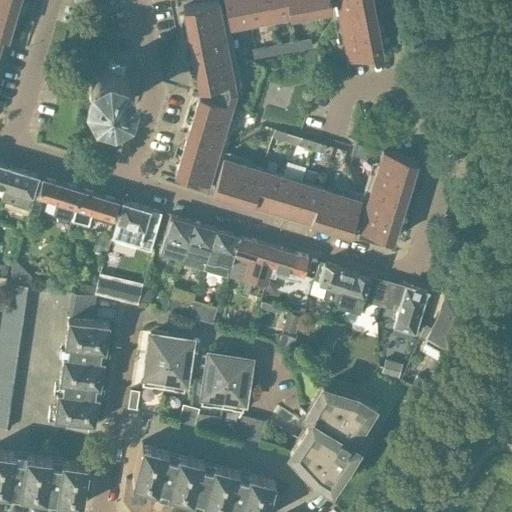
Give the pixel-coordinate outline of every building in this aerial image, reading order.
[(8,34),(18,0),(0,0),(0,42),(3,33),(8,34)] [(218,0),(207,0),(184,5),(198,83),(199,91),(174,171),(194,177),(193,182),(207,186),(220,146),(237,91),(218,0)] [(330,0),(225,0),(230,26),(331,6),(330,0)] [(383,50),(372,0),(337,0),(348,57),(383,50)] [(312,45),(311,39),(310,37),(295,40),(297,48),(312,45)] [(268,45),(270,53),(297,48),(295,40),(268,45)] [(264,46),(252,48),(253,56),(265,53),(264,46)] [(125,72),(123,70),(125,62),(110,58),(107,66),(105,66),(103,67),(101,68),(99,69),(97,70),(95,72),(93,73),(92,75),(91,77),(90,79),(89,81),(89,83),(88,86),(88,88),(88,90),(89,93),(90,95),(91,97),(92,99),(87,114),(114,122),(118,107),(122,105),(123,104),(125,103),(126,101),(128,99),(129,97),(130,95),(131,92),(131,90),(131,87),(131,85),(131,82),(130,80),(129,78),(128,76),(126,74),(125,72)] [(284,138),(286,131),(275,127),(272,134),(284,138)] [(325,142),(301,135),(299,142),(323,149),(325,142)] [(392,237),(416,158),(383,148),(368,196),(357,232),(370,236),(372,231),(392,237)] [(223,155),(212,189),(259,203),(262,204),(281,210),(284,210),(351,231),(361,198),(301,179),(305,167),(285,161),(282,173),(223,155)] [(0,161),(0,194),(2,195),(5,184),(11,165),(0,161)] [(32,193),(38,173),(11,165),(5,184),(2,195),(1,199),(28,208),(33,193),(32,193)] [(42,175),(37,192),(58,199),(54,212),(57,213),(58,218),(64,220),(67,217),(71,218),(80,186),(42,175)] [(118,198),(80,186),(71,218),(89,223),(93,209),(113,215),(118,198)] [(32,199),(28,213),(37,216),(41,202),(32,199)] [(113,230),(108,244),(125,249),(130,235),(140,238),(149,207),(122,199),(113,230)] [(152,241),(162,210),(149,207),(140,238),(152,241)] [(160,250),(159,252),(181,259),(193,219),(170,213),(160,250)] [(203,265),(215,226),(193,219),(181,259),(203,265)] [(231,258),(239,233),(215,226),(203,265),(197,287),(209,290),(216,267),(210,265),(211,259),(216,261),(219,255),(230,259),(231,258)] [(271,262),(276,244),(254,238),(239,233),(231,258),(247,263),(238,291),(247,294),(251,282),(264,286),(271,262)] [(300,276),(307,254),(298,252),(298,251),(276,244),(271,262),(267,277),(282,282),(286,272),(296,275),(296,274),(300,276)] [(337,300),(347,266),(339,264),(324,259),(318,280),(326,283),(322,295),(337,300)] [(347,266),(337,300),(352,304),(354,295),(362,298),(363,294),(364,293),(367,294),(366,299),(380,303),(387,278),(355,269),(355,268),(347,266)] [(57,284),(70,288),(73,277),(61,273),(60,273),(56,272),(53,282),(58,284),(57,284)] [(108,275),(98,290),(139,300),(142,284),(108,275)] [(418,321),(427,290),(387,278),(380,303),(392,306),(394,301),(399,302),(393,324),(415,331),(418,321)] [(0,425),(10,427),(31,284),(7,280),(0,326),(0,425)] [(91,318),(95,294),(71,290),(68,314),(91,318)] [(448,340),(457,326),(461,317),(464,305),(465,301),(445,295),(440,313),(432,326),(426,322),(419,334),(424,337),(423,339),(443,351),(449,341),(448,340)] [(169,296),(166,307),(188,314),(192,303),(169,296)] [(300,316),(286,311),(280,331),(294,336),(300,316)] [(105,349),(109,321),(67,315),(63,343),(68,344),(67,348),(100,353),(101,349),(105,349)] [(331,319),(323,344),(338,348),(345,324),(331,319)] [(163,387),(170,334),(150,331),(146,365),(144,365),(142,383),(163,387)] [(186,371),(191,337),(170,334),(163,387),(184,390),(187,371),(186,371)] [(100,357),(100,353),(67,348),(67,352),(62,352),(58,379),(62,380),(62,384),(95,389),(96,385),(100,386),(104,358),(100,357)] [(222,406),(229,353),(209,350),(204,384),(203,384),(200,403),(222,406)] [(245,390),(249,356),(229,353),(222,406),(243,409),(245,390)] [(350,448),(376,406),(355,393),(353,396),(342,389),(339,393),(322,383),(305,410),(312,414),(307,421),(306,422),(290,449),(307,460),(305,463),(316,470),(314,474),(334,486),(356,451),(350,448)] [(95,422),(99,394),(94,394),(95,389),(62,384),(61,389),(57,388),(53,416),(95,422)] [(139,389),(130,388),(128,406),(136,407),(139,389)] [(194,425),(199,407),(183,402),(178,420),(194,425)] [(259,442),(265,420),(265,419),(242,413),(236,435),(259,442)] [(164,481),(171,457),(167,456),(169,448),(142,440),(131,481),(158,488),(160,480),(164,481)] [(0,491),(14,493),(20,452),(0,448),(0,491)] [(200,491),(206,467),(202,466),(204,458),(177,450),(175,458),(171,457),(164,481),(169,482),(166,491),(193,498),(196,490),(200,491)] [(51,499),(57,457),(20,452),(14,493),(51,499)] [(88,462),(87,462),(57,457),(51,499),(83,504),(88,462)] [(235,501),(242,477),(237,476),(240,467),(213,460),(211,468),(206,467),(200,491),(204,492),(202,500),(229,508),(231,500),(235,501)] [(243,511),(265,511),(275,478),(275,477),(248,470),(246,478),(242,477),(235,501),(239,502),(237,510),(243,511)]
